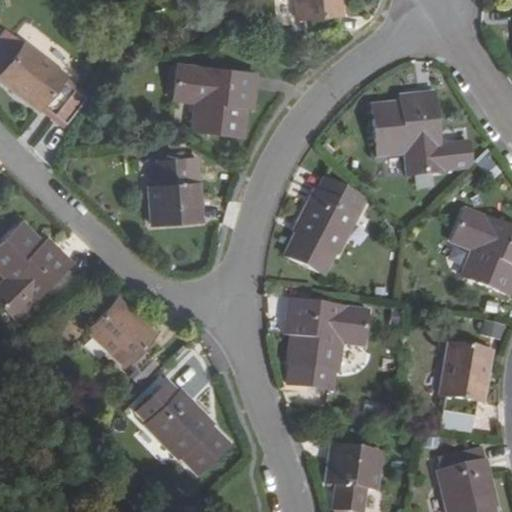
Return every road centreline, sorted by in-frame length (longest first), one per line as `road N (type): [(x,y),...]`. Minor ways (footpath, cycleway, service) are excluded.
road 1 (residential): [(433,4),(303,111),(261,190),(237,305)]
road 2 (residential): [(0,142),(144,285),(237,305)]
road 3 (residential): [(237,305),(295,511)]
road 4 (residential): [(511,122),(433,4)]
